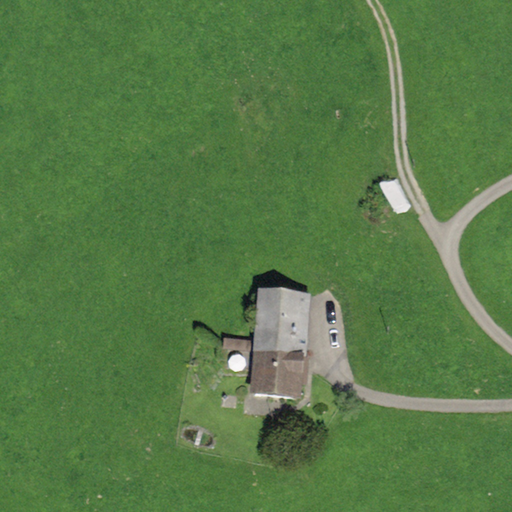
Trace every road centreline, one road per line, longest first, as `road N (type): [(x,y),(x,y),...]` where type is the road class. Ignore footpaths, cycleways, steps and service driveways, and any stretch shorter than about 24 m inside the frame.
road 1 (track): [(371,0),(386,27),(396,78),(403,172),(440,239)]
road 2 (track): [(328,369),(379,401),(511,406)]
